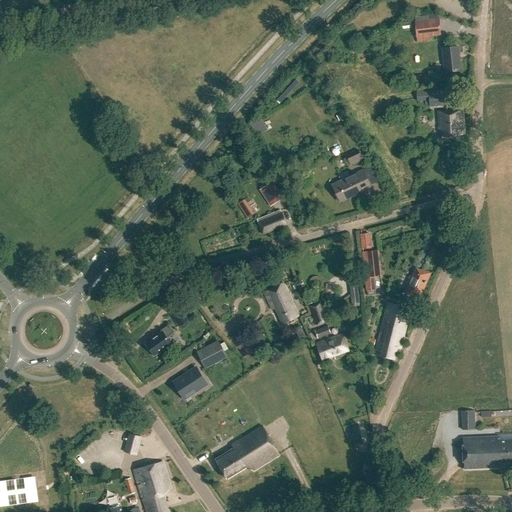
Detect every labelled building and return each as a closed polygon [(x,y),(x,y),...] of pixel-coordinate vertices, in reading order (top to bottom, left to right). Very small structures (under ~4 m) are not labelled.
[(417,38),(431,36),(429,20),(415,22),(417,38)] [(445,72),(460,70),(457,46),(442,48),(445,72)] [(428,101),(428,107),(447,105),(446,86),(415,88),(416,101),(428,101)] [(439,122),(440,136),(464,134),(464,128),(465,128),(464,109),(437,111),(438,122),(439,122)] [(343,112),(337,116),(340,121),(347,118),(345,115),(343,112)] [(346,156),(351,166),(363,160),(358,150),(346,156)] [(337,182),(345,198),(356,193),(357,194),(371,187),(363,170),(337,182)] [(266,186),(277,202),(285,197),(274,181),(266,186)] [(250,210),(261,206),(259,201),(248,205),(250,210)] [(286,225),(280,210),(257,220),(263,234),(286,225)] [(367,233),(357,234),(359,249),(369,247),(367,233)] [(359,252),(364,291),(376,289),(374,277),(381,276),(378,250),(359,252)] [(374,354),(394,359),(397,347),(400,348),(406,325),(402,324),(403,318),(408,319),(410,308),(408,308),(413,298),(418,300),(429,273),(422,270),(422,271),(416,269),(405,293),(409,295),(404,307),(387,302),(374,354)] [(291,301),(283,283),(265,292),(273,309),(276,308),(283,323),(298,316),(290,301),(291,301)] [(307,307),(314,326),(327,322),(320,302),(307,307)] [(180,305),(170,312),(175,319),(185,312),(180,305)] [(154,354),(155,355),(171,343),(167,337),(173,333),(167,325),(161,330),(162,331),(146,343),(150,349),(149,350),(152,355),(154,354)] [(313,331),(317,339),(330,334),(327,326),(313,331)] [(316,343),(322,360),(334,355),(335,359),(349,353),(342,334),(316,343)] [(219,342),(206,348),(210,355),(201,360),(204,365),(217,358),(218,360),(226,356),(219,342)] [(240,347),(246,357),(255,352),(250,342),(240,347)] [(336,416),(312,359),(298,365),(321,422),(336,416)] [(195,371),(172,384),(179,396),(191,389),(195,395),(205,390),(195,371)] [(461,411),(461,430),(475,429),(474,410),(461,411)] [(215,459),(227,478),(247,466),(254,470),(279,454),(262,426),(232,445),(234,448),(215,459)] [(124,451),(136,455),(141,437),(129,433),(124,451)] [(463,438),(464,469),(500,467),(500,461),(511,460),(511,439),(499,440),(499,436),(463,438)] [(171,488),(163,461),(133,470),(142,499),(143,499),(146,511),(168,511),(164,496),(171,488)] [(135,493),(132,482),(126,483),(130,494),(135,493)]
